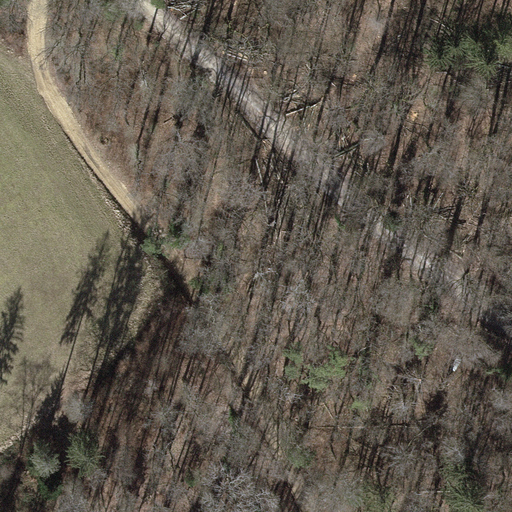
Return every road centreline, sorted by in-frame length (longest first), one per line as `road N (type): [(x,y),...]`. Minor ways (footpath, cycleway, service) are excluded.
road 1 (track): [(308,511),(240,359),(180,264),(42,82),(41,0)]
road 2 (track): [(511,329),(439,275),(137,0)]
